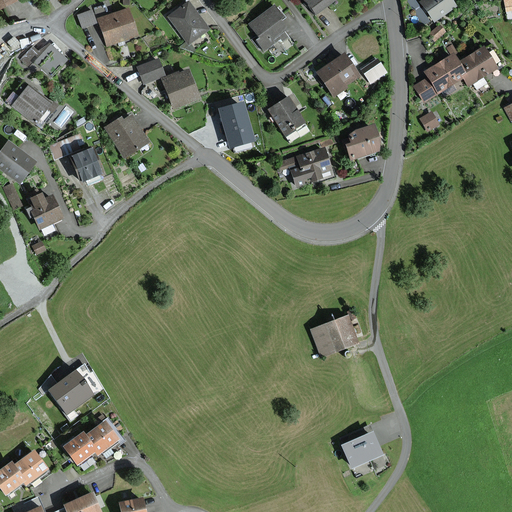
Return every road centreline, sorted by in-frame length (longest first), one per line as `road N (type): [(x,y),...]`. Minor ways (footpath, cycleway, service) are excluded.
road 1 (unclassified): [(371,214),(380,225),(376,343),(406,448),(369,511)]
road 2 (residential): [(203,0),(259,72),(275,78),(364,19),(391,11)]
road 3 (residential): [(211,158),(56,32),(55,22),(78,0)]
road 4 (residential): [(391,11),(394,151),(386,191),(371,214)]
road 5 (residential): [(371,214),(339,231),(311,230),(284,218),(211,158)]
road 6 (unclassified): [(103,232),(0,325)]
road 7 (residential): [(211,158),(154,184),(103,232)]
